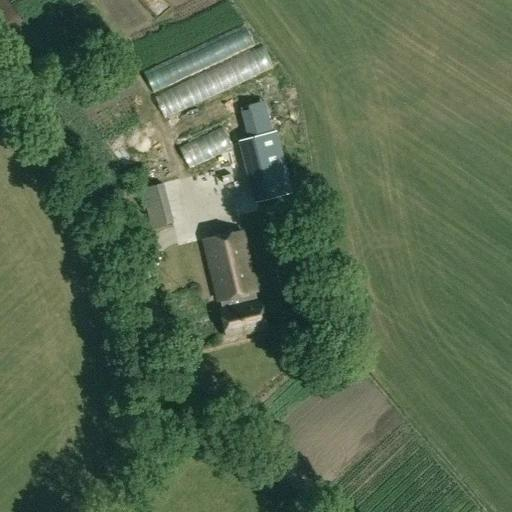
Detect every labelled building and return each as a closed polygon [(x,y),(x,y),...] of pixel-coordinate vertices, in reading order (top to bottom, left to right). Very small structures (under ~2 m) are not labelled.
[(249,27),(193,58),(202,74),(258,43),(249,27)] [(178,130),(186,146),(289,94),(281,78),(178,130)] [(238,141),(254,203),(293,193),(276,131),(238,141)] [(228,133),(190,154),(199,171),(238,149),(228,133)] [(150,226),(172,221),(164,185),(140,189),(150,226)] [(255,302),(253,293),(255,292),(242,231),(203,240),(216,301),(219,300),(221,310),(218,310),(224,337),(263,328),(257,301),(255,302)]
